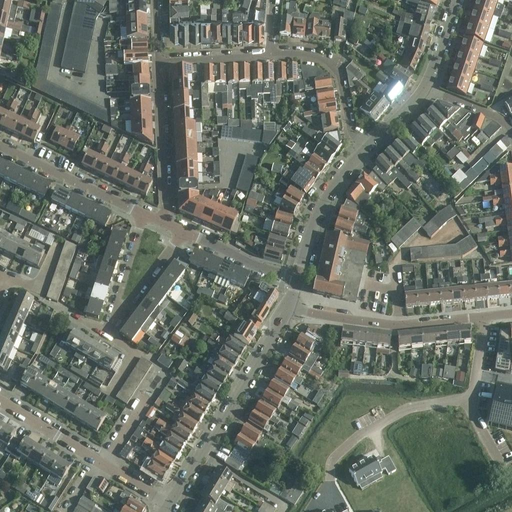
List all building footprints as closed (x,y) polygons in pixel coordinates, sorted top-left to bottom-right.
[(89,0),(76,0),(74,4),(86,6),(99,15),(103,9),(89,0)] [(144,0),(125,0),(126,17),(146,16),(144,0)] [(188,14),(188,8),(187,0),(171,0),(170,0),(170,14),(178,14),(188,14)] [(481,0),(475,0),(472,11),(492,18),(493,15),(496,15),(500,14),(503,7),(496,5),(481,0)] [(409,15),(432,22),(436,8),(419,3),(417,2),(415,7),(418,9),(417,13),(410,11),(409,15)] [(17,8),(10,7),(0,4),(0,16),(8,18),(14,20),(17,8)] [(50,4),(48,11),(61,13),(62,7),(50,4)] [(74,4),(73,10),(85,12),(86,6),(74,4)] [(280,19),(279,36),(290,37),(291,21),(292,15),(295,15),(296,4),(291,4),(290,12),(288,12),(287,20),(280,19)] [(85,12),(83,18),(95,21),(99,15),(86,6),(85,12)] [(215,7),(211,7),(211,20),(211,40),(222,40),(222,20),(216,20),(215,7)] [(223,8),(221,8),(222,20),(222,40),(233,39),(232,21),(226,21),(226,11),(227,11),(227,7),(223,7),(223,8)] [(365,16),(367,11),(360,7),(358,13),(365,16)] [(259,20),(253,21),(254,38),(264,38),(264,20),(265,10),(260,9),(259,20)] [(73,10),(71,16),(83,18),(85,12),(73,10)] [(48,11),(47,17),(59,19),(61,13),(48,11)] [(242,11),(232,11),(232,21),(233,39),(243,39),(242,14),(242,13),(242,11)] [(488,30),(492,18),(472,11),(468,23),(488,30)] [(206,13),(200,13),(200,21),(201,41),(211,40),(211,20),(206,20),(206,13)] [(247,13),(242,13),(242,14),(243,39),(254,38),(253,21),(247,21),(247,13)] [(179,42),(180,42),(179,22),(178,14),(170,14),(171,40),(179,42)] [(349,33),(353,21),(354,16),(347,14),(344,16),(343,23),(336,22),(333,42),(345,43),(346,32),(349,33)] [(304,39),(306,22),(298,22),(298,16),(295,15),(292,15),(291,21),(293,21),(292,37),(304,39)] [(406,15),(403,25),(429,33),(432,22),(409,15),(406,15)] [(0,16),(0,28),(6,30),(11,31),(17,32),(20,33),(21,27),(13,25),(14,20),(0,16)] [(71,16),(70,22),(82,24),(83,18),(71,16)] [(47,17),(46,23),(58,26),(59,19),(47,17)] [(83,18),(82,24),(94,27),(95,21),(83,18)] [(126,29),(146,29),(146,18),(126,19),(126,29)] [(180,42),(190,41),(189,21),(179,22),(180,42)] [(200,21),(189,21),(190,41),(201,41),(200,21)] [(70,22),(69,27),(81,30),(82,24),(70,22)] [(318,40),(319,24),(307,22),(306,39),(318,40)] [(46,23),(44,29),(57,32),(58,26),(46,23)] [(483,43),(488,30),(468,23),(464,37),(483,43)] [(82,24),(81,30),(93,33),(94,27),(82,24)] [(319,24),(318,40),(329,41),(330,25),(319,24)] [(403,25),(400,36),(408,39),(426,44),(429,33),(403,25)] [(69,27),(68,33),(80,36),(81,30),(69,27)] [(0,28),(0,40),(3,41),(4,35),(10,37),(10,35),(11,31),(6,30),(0,28)] [(44,29),(43,36),(55,38),(57,32),(44,29)] [(126,29),(121,30),(121,43),(127,42),(126,40),(147,39),(146,29),(126,29)] [(81,30),(80,36),(92,38),(93,33),(81,30)] [(68,33),(66,39),(78,42),(80,36),(68,33)] [(43,36),(42,42),(54,45),(55,38),(43,36)] [(80,36),(78,42),(91,44),(92,38),(80,36)] [(355,46),(359,41),(352,37),(349,41),(355,46)] [(66,39),(65,45),(77,48),(78,42),(66,39)] [(401,47),(400,50),(406,51),(422,56),(426,44),(408,39),(405,48),(401,47)] [(478,59),(483,46),(463,39),(459,52),(478,59)] [(42,42),(40,48),(53,51),(54,45),(42,42)] [(78,42),(77,48),(89,50),(91,44),(78,42)] [(121,43),(119,43),(119,47),(130,46),(131,53),(147,52),(147,42),(127,42),(121,43)] [(65,45),(64,51),(76,53),(77,48),(65,45)] [(40,48),(39,55),(51,57),(53,51),(40,48)] [(77,48),(76,53),(88,56),(89,50),(77,48)] [(64,51),(63,57),(75,59),(76,53),(64,51)] [(399,67),(398,69),(412,78),(414,73),(422,56),(406,51),(399,66),(399,67)] [(131,53),(117,54),(117,60),(123,60),(123,64),(148,63),(147,53),(147,52),(131,53)] [(474,71),(478,59),(459,52),(454,64),(474,71)] [(76,53),(75,59),(87,62),(88,56),(76,53)] [(39,55),(38,61),(50,64),(51,57),(39,55)] [(63,57),(61,63),(74,65),(75,59),(63,57)] [(75,59),(74,65),(86,68),(87,62),(75,59)] [(38,61),(36,67),(49,70),(50,64),(38,61)] [(404,88),(412,78),(398,69),(387,61),(383,66),(386,69),(384,73),(390,78),(404,88)] [(61,63),(60,69),(72,71),(74,65),(61,63)] [(470,84),(474,71),(454,64),(450,77),(470,84)] [(74,65),(72,71),(84,74),(86,68),(74,65)] [(288,67),(285,67),(286,83),(293,83),(293,97),(298,96),(298,91),(298,86),(299,86),(299,83),(297,83),(296,66),(292,66),(291,65),(289,65),(288,67)] [(349,65),(345,70),(354,78),(355,77),(358,73),(349,65)] [(251,87),(250,87),(250,98),(250,100),(256,100),(256,95),(262,95),(262,84),(261,67),(259,67),(258,66),(255,66),(255,67),(250,67),(251,87)] [(264,67),(261,67),(262,84),(269,84),(270,104),(274,104),(274,99),(274,86),(273,86),(272,67),(268,67),(267,66),(264,66),(264,67)] [(36,67),(35,74),(47,76),(49,70),(36,67)] [(117,67),(105,67),(105,77),(118,76),(117,67)] [(132,81),(148,80),(148,67),(125,68),(125,74),(132,74),(132,81)] [(203,85),(200,85),(201,109),(208,108),(207,94),(214,94),(214,85),(213,68),(211,68),(210,67),(207,67),(206,69),(202,69),(203,85)] [(216,68),(213,68),(214,85),(214,94),(221,94),(222,106),(226,106),(226,87),(225,87),(224,68),(220,68),(219,67),(216,67),(216,68)] [(274,86),(274,99),(280,98),(279,83),(280,83),(286,83),(285,67),(274,67),(275,86),(274,86)] [(299,86),(298,86),(298,91),(305,90),(306,92),(331,88),(330,79),(314,68),(300,67),(302,82),(299,83),(299,86)] [(173,69),(171,69),(172,84),(186,83),(186,76),(191,76),(191,73),(193,73),(193,68),(179,69),(179,68),(173,68),(173,69)] [(227,87),(226,87),(226,106),(231,106),(230,85),(238,85),(237,68),(226,68),(227,87)] [(248,68),(237,68),(238,85),(238,91),(245,90),(245,98),(250,98),(250,87),(248,87),(248,68)] [(369,90),(354,78),(345,70),(349,88),(355,87),(365,95),(366,94),(371,97),(367,102),(381,115),(389,106),(369,90)] [(383,83),(387,79),(380,72),(376,77),(383,83)] [(35,74),(32,89),(46,82),(47,76),(35,74)] [(465,97),(470,84),(450,77),(446,90),(465,97)] [(132,81),(128,81),(129,91),(129,92),(149,91),(149,90),(148,80),(132,81)] [(391,105),(401,92),(402,91),(390,81),(379,95),(382,98),(391,105)] [(46,82),(32,89),(46,96),(51,84),(46,82)] [(186,83),(172,84),(173,98),(187,97),(186,83)] [(51,84),(46,96),(51,98),(57,87),(51,84)] [(57,87),(51,98),(57,101),(62,90),(57,87)] [(62,90),(57,101),(62,103),(68,92),(62,90)] [(129,91),(129,103),(129,102),(149,101),(149,102),(150,102),(149,90),(149,91),(129,92),(129,91)] [(313,93),(300,95),(301,100),(316,97),(317,105),(334,102),(333,100),(334,99),(334,96),(333,95),(332,91),(313,94),(313,93)] [(68,92),(62,103),(68,106),(73,95),(68,92)] [(73,95),(68,106),(73,109),(78,97),(73,95)] [(78,97),(73,109),(78,111),(84,100),(78,97)] [(187,97),(173,98),(173,112),(188,111),(187,97)] [(84,100),(78,111),(84,114),(89,103),(84,100)] [(149,101),(129,102),(129,103),(130,112),(150,111),(149,102),(149,101)] [(319,112),(303,115),(304,119),(312,118),(316,117),(316,116),(335,113),(335,109),(336,108),(335,105),(334,104),(334,102),(317,105),(319,112)] [(374,123),(381,115),(367,102),(359,111),(374,123)] [(89,103),(84,114),(89,116),(95,105),(89,103)] [(464,141),(469,136),(466,133),(470,129),(474,116),(437,103),(432,108),(462,139),(464,141)] [(95,105),(89,116),(95,119),(100,108),(95,105)] [(100,108),(95,119),(100,121),(102,116),(105,110),(100,108)] [(459,142),(462,139),(432,108),(424,116),(438,131),(442,127),(445,129),(446,129),(459,142)] [(130,122),(150,121),(150,111),(130,112),(130,122)] [(188,111),(173,112),(174,126),(188,125),(188,124),(188,111)] [(7,115),(1,128),(12,133),(18,120),(7,115)] [(475,116),(470,129),(480,132),(484,119),(475,116)] [(323,133),(338,130),(336,117),(320,119),(323,133)] [(304,119),(313,126),(312,118),(304,119)] [(423,118),(415,125),(434,145),(442,137),(423,118)] [(484,119),(480,132),(482,132),(486,129),(490,125),(492,123),(484,119)] [(18,120),(12,133),(22,138),(29,125),(18,120)] [(150,121),(130,122),(131,136),(152,146),(150,121)] [(492,123),(490,125),(497,132),(501,129),(497,125),(492,123)] [(175,136),(195,135),(194,124),(188,124),(188,125),(174,126),(175,136)] [(29,125),(22,138),(33,143),(39,130),(29,125)] [(415,125),(407,133),(420,147),(425,142),(430,148),(434,145),(415,125)] [(490,125),(486,129),(493,136),(497,132),(490,125)] [(57,128),(50,143),(58,147),(58,146),(61,147),(61,148),(70,128),(67,127),(64,132),(57,129),(58,128),(57,128)] [(70,128),(61,148),(61,147),(64,149),(64,150),(72,153),(79,138),(78,138),(78,139),(71,135),(73,130),(70,128)] [(305,128),(301,132),(320,146),(334,157),(341,147),(339,145),(340,144),(339,134),(324,136),(323,136),(322,136),(318,133),(316,137),(314,136),(314,135),(314,134),(314,133),(313,133),(312,132),(311,132),(310,133),(305,128)] [(486,129),(482,132),(489,140),(493,136),(486,129)] [(261,144),(267,149),(278,135),(263,133),(261,144)] [(483,145),(488,140),(481,133),(477,138),(483,145)] [(406,134),(398,142),(424,169),(426,171),(430,167),(416,152),(420,149),(406,134)] [(175,146),(195,145),(195,135),(175,136),(175,146)] [(506,136),(499,142),(506,149),(510,146),(506,136)] [(299,139),(296,143),(314,156),(327,166),(334,157),(320,146),(315,152),(307,146),(307,145),(299,139)] [(398,142),(390,149),(409,169),(413,165),(415,167),(422,171),(424,169),(398,142)] [(499,142),(496,146),(502,153),(506,149),(499,142)] [(176,156),(196,155),(195,145),(175,146),(176,156)] [(295,146),(291,152),(320,175),(327,166),(314,156),(310,161),(301,154),(303,152),(295,146)] [(499,156),(502,153),(496,146),(492,149),(499,156)] [(390,149),(382,157),(394,169),(398,165),(416,183),(419,180),(409,169),(390,149)] [(492,149),(489,153),(495,160),(499,156),(492,149)] [(288,171),(282,178),(305,195),(313,184),(314,183),(320,175),(291,152),(287,156),(303,169),(300,173),(299,172),(295,176),(288,171)] [(88,153),(82,166),(92,172),(99,158),(88,153)] [(489,153),(485,156),(492,163),(495,160),(489,153)] [(176,166),(196,164),(196,155),(176,156),(176,166)] [(246,155),(244,161),(256,165),(258,159),(246,155)] [(485,156),(482,160),(488,167),(492,163),(485,156)] [(376,168),(372,172),(387,188),(396,179),(407,190),(410,186),(394,169),(382,157),(374,165),(376,168)] [(103,177),(109,163),(99,159),(93,172),(103,177)] [(482,160),(478,163),(485,170),(488,167),(482,160)] [(244,161),(242,167),(254,171),(256,165),(244,161)] [(0,178),(4,180),(9,168),(0,163),(0,178)] [(114,182),(120,168),(109,163),(103,177),(114,182)] [(478,163),(475,166),(481,173),(485,170),(478,163)] [(177,176),(197,175),(196,164),(176,166),(177,176)] [(475,166),(471,170),(478,177),(481,173),(475,166)] [(242,167),(240,173),(252,176),(254,171),(242,167)] [(17,186),(22,174),(9,168),(4,180),(17,186)] [(124,187),(130,173),(120,168),(114,182),(124,187)] [(500,176),(489,178),(489,182),(511,179),(511,168),(499,170),(500,176)] [(471,170),(468,173),(474,180),(478,177),(471,170)] [(363,175),(345,196),(347,198),(360,209),(370,198),(368,196),(376,188),(382,193),(387,188),(372,172),(367,179),(363,175)] [(135,192),(141,179),(130,173),(124,187),(135,192)] [(240,173),(239,178),(250,182),(252,176),(240,173)] [(468,173),(464,177),(471,184),(474,180),(468,173)] [(30,192),(35,181),(22,174),(17,186),(30,192)] [(197,175),(177,176),(177,185),(177,186),(197,185),(197,184),(197,175)] [(141,179),(135,192),(146,197),(152,184),(141,178),(141,179)] [(239,178),(237,184),(249,188),(250,182),(239,178)] [(511,179),(489,182),(490,187),(501,185),(502,191),(511,189),(511,179)] [(35,181),(30,192),(44,199),(49,187),(35,181)] [(465,181),(459,187),(463,191),(469,185),(465,181)] [(177,185),(177,190),(177,196),(178,196),(178,213),(192,218),(200,200),(198,199),(198,195),(197,189),(197,184),(197,185),(177,186),(177,185)] [(237,184),(235,190),(247,194),(249,188),(237,184)] [(459,187),(452,194),(456,198),(463,191),(459,187)] [(280,190),(277,193),(298,206),(301,202),(302,202),(304,199),(303,198),(304,197),(290,188),(286,194),(280,190)] [(492,203),(511,200),(511,189),(502,191),(503,197),(492,198),(492,203)] [(65,209),(70,197),(57,191),(51,203),(65,209)] [(263,198),(250,193),(248,199),(257,202),(261,204),(263,198)] [(277,193),(275,197),(282,201),(279,207),(293,216),(293,214),(295,214),(296,212),(296,210),(298,206),(277,193)] [(78,215),(83,204),(70,197),(65,209),(78,215)] [(339,215),(338,220),(362,228),(363,225),(359,223),(360,221),(356,220),(360,209),(347,198),(342,209),(341,209),(341,210),(340,211),(338,214),(339,215)] [(248,199),(246,206),(255,208),(257,202),(248,199)] [(201,222),(209,204),(200,200),(192,218),(201,222)] [(504,212),(511,210),(511,200),(492,203),(493,207),(504,206),(504,212)] [(91,222),(97,210),(83,204),(78,215),(91,222)] [(210,226),(218,208),(209,204),(201,222),(210,226)] [(19,216),(21,211),(8,205),(5,210),(19,216)] [(445,210),(452,220),(456,217),(450,207),(445,210)] [(220,230),(228,212),(218,208),(210,226),(220,230)] [(97,210),(91,222),(105,228),(110,216),(97,210)] [(447,223),(452,220),(445,210),(440,213),(447,223)] [(494,219),(479,221),(479,225),(495,223),(511,221),(511,210),(504,212),(505,218),(494,219)] [(228,212),(220,230),(229,234),(230,233),(237,236),(240,225),(237,223),(239,217),(228,212)] [(267,217),(265,222),(289,229),(290,224),(292,223),(292,221),(292,220),(292,218),(277,213),(275,220),(267,217)] [(440,213),(435,219),(443,227),(447,223),(440,213)] [(16,224),(18,220),(10,216),(8,221),(16,224)] [(435,219),(430,223),(434,227),(439,231),(443,227),(435,219)] [(18,220),(16,224),(24,228),(26,224),(18,220)] [(335,225),(334,228),(334,229),(334,231),(350,237),(352,231),(365,235),(367,230),(362,228),(338,220),(336,224),(335,225)] [(413,220),(408,224),(416,233),(421,229),(421,230),(422,229),(413,220)] [(511,221),(495,223),(496,228),(506,226),(507,232),(511,231),(511,221)] [(265,222),(263,231),(271,233),(270,235),(286,240),(286,238),(287,237),(288,235),(288,234),(289,229),(265,222)] [(422,229),(421,230),(426,235),(434,227),(430,223),(423,230),(422,229)] [(408,224),(404,228),(412,237),(416,233),(408,224)] [(39,235),(41,231),(33,227),(31,231),(39,235)] [(434,227),(426,235),(430,239),(439,231),(434,227)] [(404,228),(400,232),(408,241),(412,237),(404,228)] [(41,231),(39,235),(47,239),(49,235),(41,231)] [(108,245),(120,249),(125,235),(113,231),(108,245)] [(508,238),(497,240),(498,244),(511,242),(511,231),(507,232),(508,238)] [(400,232),(395,236),(404,245),(408,241),(400,232)] [(0,251),(3,252),(9,239),(0,234),(0,251)] [(315,281),(312,293),(355,304),(365,260),(369,244),(326,235),(316,281),(315,281)] [(395,236),(389,242),(398,251),(404,245),(395,236)] [(255,240),(253,245),(254,245),(282,253),(284,248),(285,247),(285,244),(285,243),(285,241),(269,237),(267,243),(255,240)] [(470,237),(465,240),(472,252),(477,249),(470,237)] [(14,258),(21,244),(9,239),(3,252),(14,258)] [(465,240),(460,243),(468,255),(472,252),(465,240)] [(65,242),(63,248),(74,253),(76,247),(65,242)] [(511,242),(498,244),(498,249),(509,247),(510,253),(511,252),(511,242)] [(460,243),(456,247),(462,258),(468,255),(460,243)] [(25,263),(32,249),(21,244),(14,258),(25,263)] [(116,263),(120,249),(108,245),(104,259),(116,263)] [(254,245),(253,249),(264,253),(263,260),(279,264),(279,262),(281,262),(281,259),(281,258),(282,253),(254,245)] [(456,247),(450,247),(451,259),(462,258),(456,247)] [(63,248),(61,254),(72,258),(74,253),(63,248)] [(32,249),(25,263),(37,269),(44,255),(32,249)] [(511,252),(510,253),(499,254),(500,259),(511,257),(511,264),(511,263),(511,252)] [(203,271),(208,259),(194,253),(189,265),(203,271)] [(61,254),(59,259),(70,264),(72,258),(61,254)] [(116,263),(104,259),(98,258),(93,271),(99,273),(111,277),(116,263)] [(59,259),(57,265),(68,270),(70,264),(59,259)] [(216,277),(221,265),(208,259),(203,271),(216,277)] [(75,280),(80,267),(74,264),(69,278),(75,280)] [(165,276),(175,284),(184,272),(174,264),(165,276)] [(57,265),(55,270),(66,275),(68,270),(57,265)] [(230,282),(235,271),(221,265),(216,277),(230,282)] [(462,284),(461,278),(460,269),(452,270),(453,279),(457,279),(457,285),(462,284)] [(55,270),(54,276),(64,281),(66,275),(55,270)] [(235,271),(230,282),(244,288),(249,277),(235,271)] [(107,291),(111,277),(99,273),(95,287),(107,291)] [(54,276),(52,282),(62,286),(64,281),(54,276)] [(166,296),(175,284),(165,276),(156,288),(166,296)] [(52,282),(50,287),(61,292),(62,286),(52,282)] [(509,285),(497,287),(498,299),(510,298),(509,285)] [(263,295),(257,304),(261,306),(269,311),(278,297),(261,286),(258,292),(263,295)] [(443,286),(439,287),(439,293),(441,305),(452,304),(451,291),(446,292),(445,286),(443,286)] [(50,287),(48,293),(59,297),(61,292),(50,287)] [(102,305),(107,291),(95,287),(90,301),(102,305)] [(433,293),(428,294),(429,306),(441,305),(439,293),(439,287),(434,287),(432,287),(433,293)] [(497,287),(485,288),(487,300),(498,299),(497,287)] [(158,308),(166,296),(156,288),(147,300),(158,308)] [(485,288),(474,289),(475,302),(487,300),(485,288)] [(474,289),(462,290),(464,303),(475,302),(474,289)] [(462,290),(451,291),(452,304),(464,303),(462,290)] [(48,293),(46,299),(57,303),(59,297),(48,293)] [(428,294),(416,295),(417,308),(429,306),(428,294)] [(416,295),(404,296),(406,309),(417,308),(416,295)] [(14,308),(28,314),(33,302),(19,296),(14,308)] [(162,311),(158,308),(147,300),(138,312),(154,323),(162,311)] [(98,319),(102,305),(90,301),(85,315),(98,319)] [(254,314),(247,325),(254,329),(258,323),(260,325),(261,325),(269,311),(261,306),(256,315),(254,314)] [(23,326),(28,314),(14,308),(9,320),(23,326)] [(145,335),(154,323),(138,312),(129,323),(140,331),(145,335)] [(44,321),(49,323),(52,315),(48,313),(44,321)] [(227,313),(223,319),(233,325),(237,319),(227,313)] [(192,321),(194,317),(190,314),(185,322),(191,326),(194,322),(192,321)] [(18,337),(23,326),(9,320),(4,331),(18,337)] [(45,331),(49,323),(44,321),(40,329),(45,331)] [(242,322),(234,337),(248,345),(257,331),(254,329),(247,325),(242,322)] [(131,343),(140,331),(129,323),(121,335),(131,343)] [(317,331),(311,328),(307,334),(320,342),(325,333),(318,329),(317,331)] [(470,328),(458,330),(459,343),(463,343),(464,351),(470,352),(472,344),(471,342),(470,328)] [(353,345),(355,331),(343,329),(341,343),(353,345)] [(447,345),(459,343),(458,330),(446,331),(447,345)] [(0,343),(13,349),(18,337),(4,331),(0,340),(0,343)] [(77,352),(85,339),(74,333),(73,334),(68,331),(61,342),(66,346),(77,352)] [(365,346),(367,332),(355,331),(353,345),(365,346)] [(435,346),(447,345),(446,331),(434,332),(435,346)] [(500,332),(494,372),(511,377),(511,364),(509,339),(511,339),(511,337),(509,337),(509,331),(500,332)] [(160,337),(165,341),(169,335),(164,332),(160,337)] [(377,348),(379,334),(367,332),(365,346),(377,348)] [(423,347),(435,346),(434,332),(421,333),(423,347)] [(411,348),(423,347),(421,333),(409,335),(411,348)] [(379,334),(377,348),(390,349),(391,335),(379,334)] [(174,335),(170,340),(178,346),(182,341),(174,335)] [(212,335),(210,340),(240,359),(246,349),(229,338),(225,343),(212,335)] [(314,346),(315,344),(302,335),(295,345),(309,354),(314,346)] [(398,350),(411,348),(409,335),(397,336),(398,350)] [(34,344),(39,346),(42,338),(38,336),(34,344)] [(205,337),(202,340),(220,352),(217,357),(234,368),(240,359),(210,340),(205,337)] [(88,359),(95,346),(85,339),(77,352),(88,359)] [(0,356),(8,360),(13,349),(0,343),(0,356)] [(35,354),(39,346),(34,344),(30,353),(35,354)] [(311,355),(309,354),(295,345),(294,347),(293,347),(291,350),(292,351),(289,356),(304,365),(303,367),(319,376),(321,372),(306,363),(311,355)] [(98,366),(106,352),(95,346),(88,359),(98,366)] [(106,352),(98,366),(109,372),(110,371),(115,374),(121,364),(116,361),(117,359),(106,352)] [(213,355),(210,360),(214,362),(211,367),(228,378),(234,368),(217,357),(213,355)] [(0,356),(0,370),(6,373),(11,362),(8,360),(0,356)] [(167,370),(172,363),(161,356),(157,362),(167,370)] [(47,366),(49,362),(42,357),(39,361),(47,366)] [(21,367),(26,370),(30,362),(26,359),(21,367)] [(137,364),(148,371),(151,365),(141,359),(137,364)] [(281,369),(296,378),(301,371),(308,375),(318,381),(320,377),(319,376),(303,367),(302,368),(287,359),(284,364),(283,363),(280,367),(281,368),(281,369)] [(180,361),(174,370),(181,374),(186,365),(180,361)] [(49,362),(47,366),(54,371),(57,366),(49,362)] [(145,375),(148,371),(137,364),(134,369),(145,375)] [(363,366),(354,365),(353,374),(361,376),(363,366)] [(20,366),(11,380),(17,384),(26,370),(21,367),(20,366)] [(454,380),(456,368),(445,366),(443,378),(454,380)] [(78,376),(80,371),(72,367),(70,371),(78,376)] [(200,369),(198,372),(205,376),(222,387),(228,378),(211,367),(207,373),(200,369)] [(421,381),(431,382),(432,369),(422,368),(421,381)] [(142,380),(145,375),(134,369),(131,374),(142,380)] [(299,387),(302,383),(296,378),(281,369),(278,374),(277,373),(274,377),(275,378),(274,379),(289,389),(293,383),(299,387)] [(69,379),(71,375),(63,370),(61,374),(69,379)] [(31,392),(39,378),(28,371),(20,385),(31,392)] [(80,371),(78,376),(85,380),(88,376),(80,371)] [(195,371),(193,374),(202,380),(199,386),(216,397),(222,387),(205,376),(198,372),(195,371)] [(416,372),(410,371),(408,377),(415,379),(416,372)] [(139,385),(142,380),(131,374),(128,378),(139,385)] [(71,375),(69,379),(76,384),(79,380),(71,375)] [(99,389),(103,384),(91,376),(88,382),(99,389)] [(42,399),(50,385),(39,378),(31,392),(42,399)] [(136,390),(139,385),(128,378),(125,383),(136,390)] [(170,381),(167,386),(174,390),(177,385),(170,381)] [(179,381),(177,385),(193,395),(210,406),(216,397),(199,386),(196,391),(179,381)] [(270,387),(267,391),(289,404),(290,401),(285,397),(289,391),(273,381),(272,382),(271,383),(269,385),(270,387)] [(133,395),(136,390),(125,383),(122,388),(133,395)] [(90,393),(93,388),(85,384),(83,388),(90,393)] [(53,405),(61,391),(50,385),(42,399),(53,405)] [(511,389),(496,386),(486,425),(511,431),(511,389)] [(93,388),(90,393),(98,397),(101,393),(93,388)] [(130,400),(133,395),(122,388),(119,393),(130,400)] [(63,412),(72,398),(61,391),(53,405),(63,412)] [(262,399),(261,400),(277,410),(281,403),(287,407),(289,404),(267,391),(265,395),(263,395),(262,398),(262,399)] [(126,405),(130,400),(119,393),(115,398),(126,405)] [(186,398),(183,403),(204,416),(210,406),(193,395),(190,400),(186,398)] [(112,406),(115,402),(107,397),(104,401),(112,406)] [(74,419),(83,405),(72,398),(63,412),(74,419)] [(158,408),(162,402),(158,399),(154,405),(158,408)] [(257,408),(254,412),(270,422),(277,426),(279,423),(276,421),(277,420),(272,418),(276,412),(260,402),(260,403),(258,404),(257,406),(257,408)] [(173,404),(170,408),(198,425),(204,416),(183,403),(178,411),(176,409),(177,407),(173,404)] [(85,426),(94,412),(83,405),(74,419),(85,426)] [(168,407),(166,411),(175,417),(172,422),(175,424),(192,435),(198,425),(170,408),(168,407)] [(94,412),(85,426),(96,433),(105,419),(94,412)] [(251,417),(248,422),(267,434),(271,429),(267,427),(270,422),(254,412),(253,413),(252,413),(250,416),(251,417)] [(153,418),(150,422),(186,444),(192,435),(175,424),(171,430),(153,418)] [(148,420),(145,424),(146,425),(166,438),(163,443),(180,454),(186,444),(150,422),(148,420)] [(242,431),(239,436),(255,446),(262,435),(246,426),(245,427),(244,427),(242,430),(242,431)] [(4,428),(0,434),(0,444),(6,449),(4,452),(9,456),(16,444),(12,441),(15,435),(4,428)] [(235,448),(231,454),(244,463),(252,450),(260,455),(263,450),(257,447),(255,446),(239,436),(236,441),(235,441),(233,444),(234,445),(233,446),(235,448)] [(16,444),(9,456),(14,459),(17,455),(27,462),(36,448),(25,441),(21,447),(16,444)] [(147,441),(144,445),(174,463),(180,454),(163,443),(159,449),(147,441)] [(259,442),(257,447),(263,450),(266,446),(259,442)] [(144,445),(142,449),(149,454),(146,459),(151,462),(168,473),(174,463),(144,445)] [(126,460),(133,450),(126,446),(119,456),(126,460)] [(36,448),(27,462),(39,469),(47,455),(36,448)] [(47,455),(39,469),(50,475),(58,461),(47,455)] [(373,458),(348,472),(357,487),(359,486),(361,490),(370,486),(367,482),(381,474),(380,472),(385,470),(388,476),(395,472),(388,459),(381,463),(382,464),(377,466),(373,458)] [(50,475),(46,480),(58,487),(69,468),(58,461),(50,475)] [(136,461),(133,465),(162,483),(168,473),(151,462),(147,468),(136,461)] [(217,469),(212,479),(232,491),(234,487),(229,483),(232,478),(217,469)] [(94,478),(86,490),(92,494),(94,490),(99,481),(94,478)] [(212,479),(206,487),(221,496),(224,492),(229,495),(232,491),(212,479)] [(99,481),(94,490),(102,495),(107,486),(99,481)] [(23,496),(26,492),(18,487),(15,491),(23,496)] [(206,487),(200,497),(215,506),(214,508),(221,511),(223,511),(227,507),(218,501),(221,496),(206,487)] [(294,487),(285,501),(294,507),(303,492),(294,487)] [(31,501),(33,496),(26,492),(23,496),(31,501)] [(122,495),(119,499),(125,503),(125,504),(128,505),(126,509),(125,509),(130,511),(143,511),(144,511),(145,510),(122,495)] [(52,498),(45,509),(48,511),(50,511),(57,501),(52,498)] [(83,498),(78,506),(88,511),(90,511),(95,505),(83,498)] [(202,502),(196,511),(195,511),(221,511),(217,510),(216,511),(202,502)] [(266,511),(274,511),(276,510),(264,503),(261,508),(266,511)]
